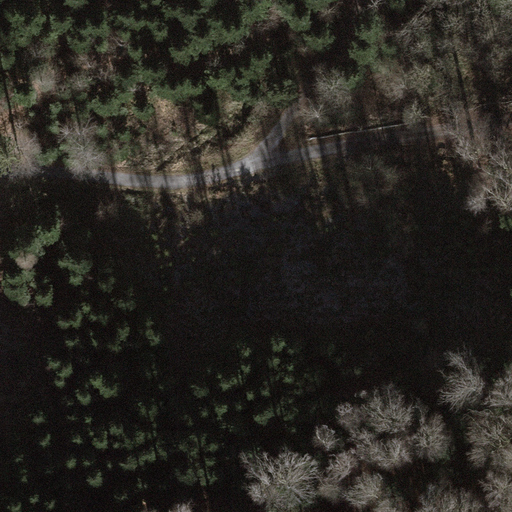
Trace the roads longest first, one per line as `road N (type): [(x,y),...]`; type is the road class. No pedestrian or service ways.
road 1 (track): [(0,173),(33,169),(160,185),(511,121)]
road 2 (track): [(250,167),(371,0)]
